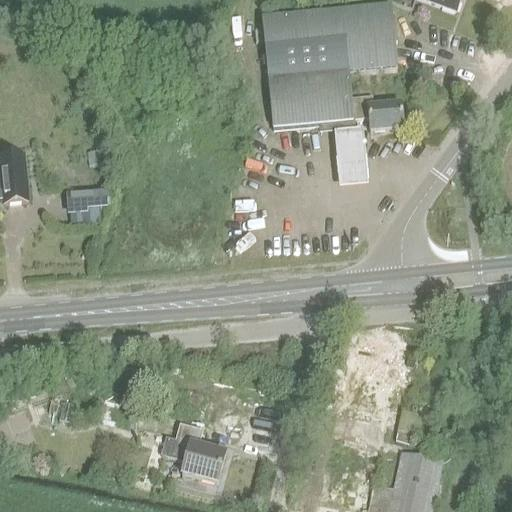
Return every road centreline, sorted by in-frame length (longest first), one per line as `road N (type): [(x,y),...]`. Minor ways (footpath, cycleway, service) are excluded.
road 1 (primary): [(358,266),(260,288),(30,318)]
road 2 (primary): [(30,318),(346,311)]
road 3 (primary): [(346,311),(379,340),(408,344),(503,309)]
road 4 (primary): [(500,217),(358,266)]
road 5 (tertiary): [(495,99),(479,138),(500,217)]
